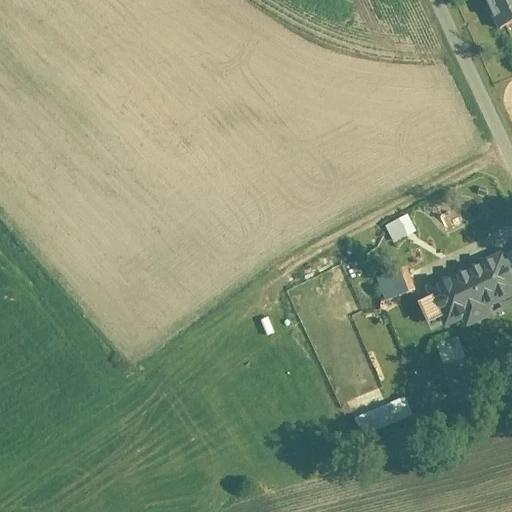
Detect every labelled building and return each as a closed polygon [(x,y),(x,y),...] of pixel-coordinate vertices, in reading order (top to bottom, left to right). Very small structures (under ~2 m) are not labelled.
[(511,0),(472,0),(493,38),(511,28),(511,0)] [(402,214),(380,226),(390,244),(412,232),(402,214)] [(448,284),(467,326),(488,317),(483,308),(511,294),(511,280),(502,259),(448,284)] [(371,278),(381,302),(411,290),(401,265),(371,278)] [(313,280),(323,296),(344,284),(335,268),(313,280)] [(429,295),(386,306),(396,346),(440,335),(429,295)] [(429,345),(447,395),(471,387),(452,337),(429,345)] [(387,402),(348,418),(356,438),(395,422),(387,402)]
